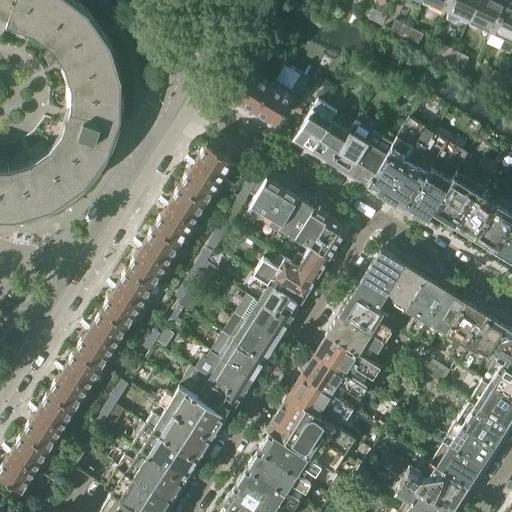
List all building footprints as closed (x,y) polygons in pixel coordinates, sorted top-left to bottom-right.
[(63,137),(53,150),(32,165),(9,172),(0,171),(0,215),(15,216),(52,205),(83,183),(107,152),(111,139),(103,137),(107,125),(115,128),(119,115),(120,77),(109,40),(87,9),(75,0),(0,0),(0,12),(35,25),(55,40),(69,60),(76,83),(76,100),(70,100),(64,117),(58,134),(63,137)] [(425,0),(444,9),(447,0),(425,0)] [(447,0),(444,9),(469,20),(477,0),(447,0)] [(477,0),(469,20),(491,31),(505,0),(477,0)] [(505,0),(491,31),(511,40),(511,2),(507,0),(505,0)] [(368,17),(382,23),(386,15),(372,8),(368,17)] [(391,28),(404,35),(409,26),(395,20),(391,28)] [(409,26),(404,35),(418,42),(422,33),(409,26)] [(249,48),(253,50),(261,55),(269,41),(257,34),(249,48)] [(437,51),(450,58),(455,50),(441,43),(437,51)] [(238,98),(253,107),(269,82),(251,70),(261,55),(253,50),(238,74),(242,76),(233,92),(231,91),(230,93),(238,98)] [(455,50),(450,58),(464,65),(468,57),(455,50)] [(482,74),(496,81),(500,73),(487,66),(482,74)] [(511,78),(500,73),(496,81),(510,88),(511,83),(511,78)] [(269,82),(253,107),(276,121),(277,119),(275,118),(285,103),(299,112),(304,104),(269,82)] [(292,136),(311,148),(330,117),(336,108),(317,96),(311,105),(292,136)] [(311,148),(329,159),(348,128),(354,118),(340,109),(344,103),(340,101),(336,108),(330,117),(311,148)] [(329,159),(348,171),(365,138),(371,128),(375,121),(359,111),(354,118),(348,128),(329,159)] [(377,190),(383,193),(424,126),(405,114),(390,140),(383,150),(367,182),(378,189),(377,190)] [(393,199),(404,205),(428,166),(448,178),(451,174),(465,151),(424,126),(383,193),(393,199)] [(348,171),(367,182),(383,150),(390,140),(371,128),(365,138),(348,171)] [(206,140),(192,162),(217,179),(228,161),(230,158),(231,158),(231,157),(215,147),(216,146),(206,140)] [(477,164),(485,168),(490,160),(483,155),(477,164)] [(230,158),(228,161),(240,168),(246,171),(247,168),(242,165),(242,164),(231,158),(230,158)] [(490,160),(485,168),(492,173),(497,164),(490,160)] [(192,162),(179,183),(205,199),(217,179),(192,162)] [(425,218),(431,209),(448,178),(428,166),(404,205),(425,218)] [(192,284),(203,266),(214,248),(229,225),(247,195),(261,173),(254,169),(253,169),(254,169),(250,176),(249,175),(249,176),(249,177),(175,295),(182,299),(192,284)] [(258,215),(262,218),(282,186),(266,176),(261,173),(247,195),(252,199),(248,205),(259,212),(258,215)] [(431,209),(453,223),(473,188),(451,174),(448,178),(431,209)] [(179,183),(166,203),(191,219),(205,199),(179,183)] [(268,217),(280,225),(298,196),(282,186),(262,218),(266,220),(268,217)] [(453,223),(474,236),(495,201),(473,188),(453,223)] [(288,235),(293,238),(301,225),(313,205),(298,196),(280,225),(290,231),(288,235)] [(474,236),(495,249),(509,225),(511,219),(511,211),(495,201),(474,236)] [(166,203),(153,224),(178,241),(191,219),(166,203)] [(299,237),(309,244),(328,215),(313,205),(301,225),(293,238),(297,240),(299,237)] [(328,215),(309,244),(327,255),(342,232),(340,222),(328,215)] [(495,249),(511,259),(511,219),(509,225),(495,249)] [(153,224),(140,245),(165,261),(178,241),(153,224)] [(297,251),(291,260),(296,263),(315,275),(327,255),(309,244),(303,254),(302,254),(297,251)] [(140,245),(126,265),(152,281),(165,261),(140,245)] [(381,290),(385,292),(404,262),(380,247),(352,291),(378,308),(382,302),(380,300),(382,298),(378,295),(381,290)] [(262,256),(253,271),(265,278),(299,300),(315,275),(296,263),(291,260),(283,255),(279,252),(272,262),(262,256)] [(209,256),(203,265),(214,272),(217,267),(208,261),(210,257),(209,256)] [(385,292),(406,305),(424,274),(404,262),(385,292)] [(126,265),(113,286),(139,302),(152,281),(126,265)] [(199,289),(211,271),(203,266),(192,284),(199,289)] [(415,311),(405,325),(416,332),(444,287),(424,274),(406,305),(415,311)] [(264,288),(257,299),(287,319),(299,300),(265,278),(260,285),(264,288)] [(113,286),(100,306),(126,322),(139,302),(113,286)] [(432,330),(442,336),(465,300),(444,287),(416,332),(427,339),(432,330)] [(382,311),(378,308),(352,291),(338,312),(383,339),(383,340),(390,329),(376,320),(382,311)] [(246,293),(234,311),(274,338),(287,319),(257,299),(246,293)] [(447,351),(456,357),(485,312),(465,300),(442,336),(452,342),(447,351)] [(100,306),(87,327),(113,343),(126,322),(100,306)] [(234,311),(222,330),(263,356),(274,338),(234,311)] [(380,344),(383,339),(338,312),(326,331),(357,350),(370,359),(376,350),(380,344)] [(477,347),(487,353),(505,325),(485,312),(456,357),(467,364),(477,347)] [(497,360),(500,361),(511,368),(511,329),(505,325),(487,353),(497,360)] [(87,327),(74,347),(99,363),(113,343),(87,327)] [(154,328),(149,337),(155,342),(160,333),(154,328)] [(222,330),(210,350),(220,357),(250,376),(263,356),(222,330)] [(370,359),(357,350),(326,331),(313,352),(362,382),(368,373),(372,376),(379,365),(370,359)] [(143,346),(149,350),(155,342),(149,337),(143,346)] [(74,347),(61,368),(86,384),(99,363),(74,347)] [(203,353),(195,366),(209,375),(239,395),(250,376),(220,357),(210,350),(206,355),(203,353)] [(300,373),(332,392),(339,381),(343,384),(342,386),(359,396),(361,393),(366,385),(362,382),(313,352),(300,373)] [(497,360),(487,353),(484,359),(493,366),(497,360)] [(448,369),(430,357),(422,369),(440,380),(448,369)] [(511,368),(500,361),(486,382),(511,397),(511,368)] [(177,382),(179,383),(223,412),(227,414),(239,395),(209,375),(194,366),(190,363),(177,382)] [(61,368),(48,388),(73,404),(86,384),(61,368)] [(346,417),(353,406),(332,392),(300,373),(287,393),(317,413),(325,401),(330,405),(329,406),(346,417)] [(37,510),(40,511),(44,511),(75,465),(121,393),(128,383),(121,379),(94,420),(64,468),(37,510)] [(511,397),(486,382),(473,402),(505,422),(511,411),(511,397)] [(165,405),(210,433),(215,425),(223,412),(179,383),(172,393),(166,389),(159,401),(165,405)] [(374,391),(366,385),(361,393),(370,398),(374,391)] [(48,388),(35,409),(60,425),(73,404),(48,388)] [(354,437),(317,413),(287,393),(265,427),(269,429),(268,430),(321,462),(334,470),(354,437)] [(159,401),(151,413),(145,421),(145,422),(196,454),(201,446),(210,433),(165,405),(159,401)] [(473,402),(461,422),(492,442),(505,422),(473,402)] [(35,409),(22,429),(47,446),(60,425),(35,409)] [(130,443),(182,475),(188,467),(187,467),(196,454),(145,422),(139,431),(138,430),(130,443)] [(461,422),(448,442),(479,462),(492,442),(461,422)] [(370,431),(378,436),(383,429),(376,423),(370,431)] [(22,429),(9,450),(34,466),(47,446),(22,429)] [(315,471),(321,462),(268,430),(257,447),(295,471),(301,462),(315,471)] [(448,442),(435,463),(466,483),(479,462),(448,442)] [(117,463),(168,496),(169,496),(174,488),(182,475),(130,443),(117,463)] [(309,480),(295,471),(257,447),(246,464),(284,489),(289,481),(304,489),(309,480)] [(0,511),(5,511),(7,510),(0,506),(0,480),(2,478),(4,479),(5,478),(20,487),(34,466),(9,450),(0,463),(0,511)] [(390,450),(381,465),(389,471),(449,509),(466,483),(435,463),(429,459),(421,472),(409,464),(410,463),(390,450)] [(103,484),(117,493),(118,494),(137,506),(139,506),(147,511),(158,511),(161,508),(168,496),(117,463),(112,460),(99,480),(104,484),(103,484)] [(246,464),(234,482),(253,494),(272,507),(281,511),(290,511),(294,508),(300,511),(306,502),(300,498),(284,489),(246,464)] [(404,496),(396,509),(400,511),(447,511),(449,509),(389,471),(387,475),(394,479),(389,486),(404,496)] [(222,500),(226,502),(241,511),(281,511),(272,507),(234,482),(229,489),(223,499),(222,500)] [(118,494),(117,493),(104,511),(147,511),(139,506),(137,506),(118,494)] [(241,511),(226,502),(220,511),(241,511)]
